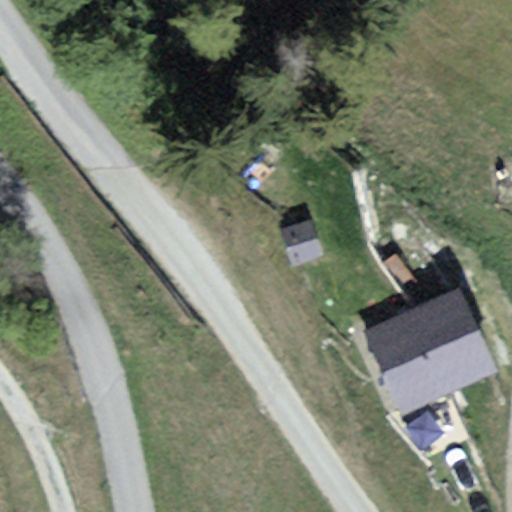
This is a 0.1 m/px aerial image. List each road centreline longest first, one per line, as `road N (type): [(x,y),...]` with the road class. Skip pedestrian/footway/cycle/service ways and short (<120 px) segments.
road 1 (unclassified): [(0,19),(58,108),(168,243),(349,511)]
road 2 (unclassified): [(133,511),(108,393),(86,333),(30,222),(0,191)]
road 3 (track): [(58,511),(20,417),(0,392)]
